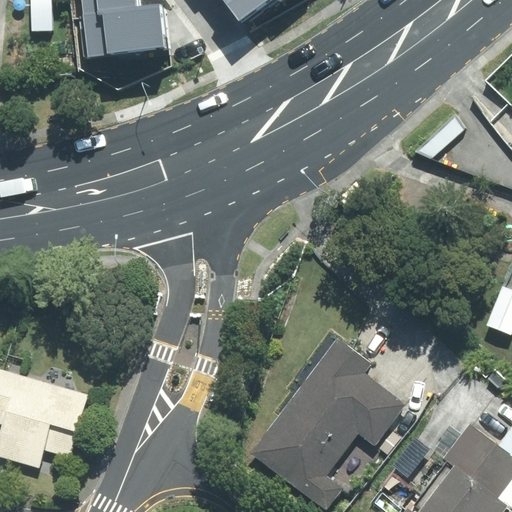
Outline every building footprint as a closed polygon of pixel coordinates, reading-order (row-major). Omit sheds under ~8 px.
[(182,16),(190,0),(96,0),(97,6),(154,2),(182,16)] [(369,188),(362,180),(344,196),(351,204),(369,188)] [(493,325),(511,332),(511,288),(509,288),(493,325)] [(379,362),(344,336),(256,454),(332,511),(349,487),(332,475),(364,434),(381,447),(413,404),(371,372),(379,362)] [(2,367),(0,374),(0,421),(7,424),(0,447),(0,455),(42,467),(48,449),(73,456),(91,393),(2,367)] [(511,430),(500,446),(472,425),(443,461),(446,463),(408,511),(508,511),(509,511),(511,511),(511,510),(511,430)]
